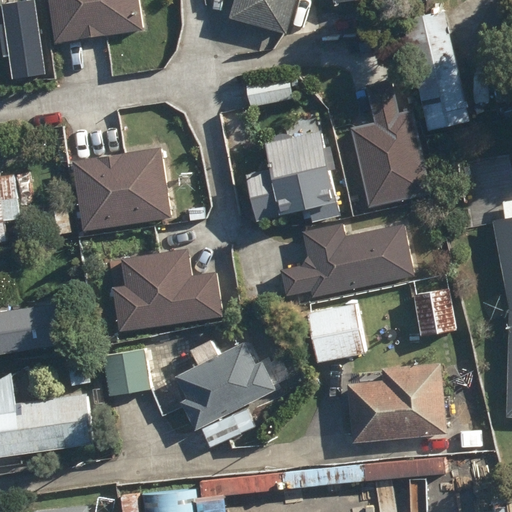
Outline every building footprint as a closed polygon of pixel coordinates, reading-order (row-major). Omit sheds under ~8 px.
[(43,0),(10,0),(18,72),(51,68),(43,0)] [(144,0),(55,0),(61,38),(148,26),(144,0)] [(234,0),(229,18),(287,35),(296,0),(234,0)] [(314,12),(322,62),(375,53),(367,4),(314,12)] [(405,22),(429,130),(469,121),(446,13),(405,22)] [(295,74),(297,91),(320,89),(317,71),(295,74)] [(240,89),(244,108),(295,99),(291,79),(240,89)] [(257,222),(309,209),(312,222),(332,218),(341,216),(321,132),(265,146),(270,168),(245,174),(257,222)] [(80,158),(90,227),(176,214),(166,145),(80,158)] [(340,154),(345,173),(363,169),(358,150),(340,154)] [(398,161),(406,198),(424,194),(415,158),(398,161)] [(0,178),(0,244),(7,243),(5,223),(19,221),(14,177),(0,178)] [(511,199),(493,203),(495,213),(511,287),(511,199)] [(46,214),(48,237),(61,237),(60,214),(46,214)] [(317,286),(318,293),(420,271),(409,221),(352,233),(349,220),(310,229),(315,253),(308,261),(288,265),(294,291),(317,286)] [(120,284),(126,327),(228,312),(222,269),(197,273),(193,246),(128,255),(132,282),(120,284)] [(412,295),(420,337),(456,331),(449,289),(412,295)] [(354,300),(309,307),(316,354),(362,347),(354,300)] [(202,429),(212,449),(256,427),(249,412),(252,410),(250,404),(277,390),(262,361),(255,364),(244,343),(222,354),(215,340),(192,351),(200,366),(176,378),(187,400),(182,403),(196,431),(202,429)] [(152,390),(144,351),(101,359),(108,398),(152,390)] [(363,442),(366,465),(453,456),(450,430),(448,430),(442,364),(382,369),(384,381),(348,384),(354,443),(363,442)] [(0,374),(0,450),(93,439),(86,388),(15,397),(11,368),(0,374)] [(501,511),(492,453),(447,460),(454,511),(501,511)] [(268,511),(263,470),(195,479),(196,488),(192,488),(195,511),(268,511)] [(185,511),(180,476),(119,486),(122,511),(185,511)]
